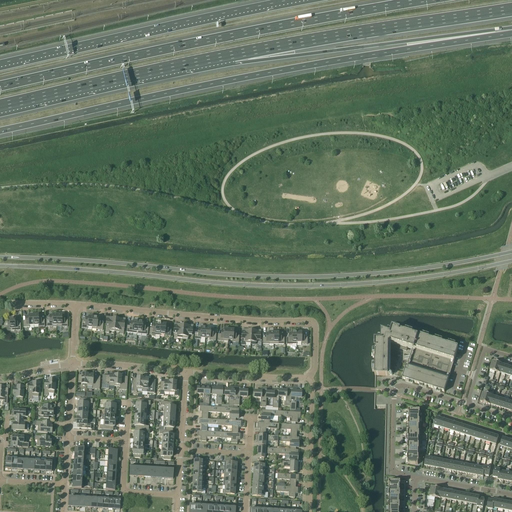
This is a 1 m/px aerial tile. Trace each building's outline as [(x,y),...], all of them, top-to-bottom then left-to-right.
[(46,322),(46,327),(52,327),(56,327),(57,327),(57,314),(53,314),(53,315),(52,315),(52,316),(49,315),(49,320),(46,320),(46,322)] [(60,314),(57,314),(57,327),(67,327),(67,321),(64,321),(64,316),(62,316),(62,315),(60,315),(60,314)] [(29,326),(34,326),(34,327),(33,315),(30,315),(30,316),(28,316),(26,316),(26,321),(23,321),(23,328),(29,328),(29,326)] [(44,327),(44,322),(44,320),(41,320),(41,316),(38,316),(38,315),(37,315),(33,315),(34,327),(34,326),(38,325),(38,327),(44,327)] [(82,322),(81,329),(87,329),(88,327),(92,328),(92,330),(93,317),(89,317),(88,317),(88,318),(86,317),(85,322),(82,322)] [(97,317),(93,317),(92,330),(102,331),(103,324),(100,324),(100,319),(98,319),(98,318),(96,318),(97,317)] [(7,322),(8,326),(10,326),(10,331),(21,331),(20,324),(17,324),(17,319),(14,319),(13,319),(13,318),(10,318),(10,319),(9,319),(9,322),(7,322)] [(105,333),(109,334),(109,331),(114,332),(116,319),(110,319),(106,319),(105,333)] [(119,335),(123,335),(125,321),(121,321),(121,320),(116,319),(114,332),(119,332),(119,335)] [(127,326),(126,333),(137,334),(138,321),(134,321),(134,322),(133,321),(133,322),(131,322),(130,327),(127,326)] [(142,322),(138,321),(137,334),(147,335),(148,328),(145,328),(145,323),(143,323),(143,322),(141,322),(142,322)] [(149,335),(160,336),(161,324),(157,323),(157,324),(156,324),(153,324),(153,329),(150,328),(149,335)] [(164,324),(161,324),(160,336),(160,334),(164,335),(164,337),(170,337),(171,331),(168,330),(168,325),(166,325),(164,325),(164,324)] [(182,338),(183,326),(178,325),(178,326),(174,326),(173,334),(177,334),(177,338),(182,338)] [(188,335),(192,335),(193,327),(189,327),(189,326),(183,326),(182,338),(188,339),(188,335)] [(201,338),(205,339),(205,340),(206,328),(202,327),(202,328),(201,328),(198,328),(198,333),(195,333),(194,340),(200,340),(201,338)] [(206,328),(205,340),(205,339),(209,339),(209,341),(215,341),(216,334),(213,334),(213,329),(210,329),(211,329),(209,329),(209,328),(206,328)] [(393,328),(391,333),(381,330),(390,342),(391,342),(402,345),(401,349),(406,351),(407,347),(414,349),(414,348),(415,347),(418,336),(400,330),(393,328)] [(228,342),(229,329),(225,329),(225,330),(224,330),(221,330),(221,335),(218,335),(217,341),(228,342)] [(229,329),(228,342),(228,340),(232,341),(232,342),(238,343),(239,336),(236,336),(236,331),(233,331),(234,330),(232,330),(229,329)] [(388,376),(389,343),(390,342),(381,330),(381,340),(375,340),(375,348),(375,375),(388,376)] [(245,344),(250,344),(251,331),(246,331),(245,332),(242,331),(241,346),(245,346),(245,344)] [(251,331),(250,344),(251,344),(251,342),(256,342),(256,340),(260,340),(260,333),(257,332),(257,331),(251,331)] [(273,345),(273,332),(270,332),(270,333),(269,333),(266,333),(266,338),(263,338),(263,345),(273,345)] [(273,332),(273,345),(284,345),(284,338),(281,338),(281,333),(278,333),(277,333),(277,332),(273,332)] [(296,345),(296,332),(293,332),(293,333),(292,333),(289,333),(289,338),(286,338),(286,345),(296,345)] [(301,345),(307,345),(307,338),(304,338),(304,333),(301,333),(300,333),(300,332),(296,332),(296,345),(297,345),(297,343),(301,343),(301,345)] [(418,336),(415,347),(414,348),(454,360),(454,359),(458,347),(418,335),(418,336)] [(415,347),(414,348),(414,349),(413,351),(411,351),(406,366),(406,368),(405,367),(403,374),(404,374),(403,375),(402,379),(444,392),(448,379),(449,378),(452,368),(454,360),(454,359),(415,347)] [(495,372),(498,363),(492,361),(489,370),(495,372)] [(87,386),(88,375),(82,375),(82,376),(78,376),(78,383),(81,383),(81,384),(87,385),(87,386)] [(88,375),(87,386),(92,387),(92,390),(99,390),(100,377),(93,377),(93,376),(88,375)] [(109,386),(114,387),(115,376),(109,375),(109,376),(102,376),(101,389),(109,390),(109,386)] [(115,376),(114,387),(119,387),(119,390),(127,391),(127,378),(120,377),(121,376),(115,376)] [(142,390),(143,379),(137,378),(137,379),(133,379),(132,392),(136,392),(137,389),(142,390)] [(148,380),(148,379),(143,379),(142,390),(142,392),(147,393),(154,394),(155,381),(148,380)] [(55,383),(55,380),(49,380),(48,381),(45,381),(44,396),(48,396),(48,394),(54,394),(54,388),(55,388),(56,383),(55,383)] [(169,393),(170,382),(164,382),(164,383),(160,382),(160,395),(164,396),(164,393),(169,393)] [(170,382),(169,393),(174,393),(174,396),(178,397),(179,384),(175,383),(175,382),(170,382)] [(38,397),(39,383),(33,383),(33,384),(29,384),(28,399),(32,400),(32,397),(38,397)] [(197,388),(196,394),(204,395),(203,404),(206,404),(206,406),(208,407),(208,404),(209,404),(209,395),(210,389),(210,386),(204,386),(204,388),(197,388)] [(22,401),(23,387),(17,387),(17,388),(13,388),(13,396),(16,397),(16,401),(22,401)] [(210,389),(209,395),(216,395),(216,405),(218,405),(218,408),(221,408),(221,405),(222,396),(222,389),(222,387),(217,387),(217,389),(210,389)] [(222,389),(222,396),(229,396),(228,406),(228,408),(233,409),(233,406),(235,388),(229,388),(229,390),(222,389)] [(235,388),(233,406),(239,406),(239,397),(247,397),(247,391),(240,391),(240,388),(235,388)] [(290,410),(291,389),(286,389),(286,391),(279,391),(279,397),(285,397),(285,407),(290,407),(290,410)] [(291,389),(290,410),(290,412),(295,413),(295,411),(296,398),(304,399),(304,392),(297,392),(297,389),(291,389)] [(253,391),(253,398),(260,398),(260,408),(262,408),(261,411),(265,411),(265,408),(266,399),(266,392),(267,390),(261,390),(261,392),(253,391)] [(266,392),(266,399),(273,399),(272,408),(272,411),(278,412),(278,409),(279,397),(279,391),(273,390),(273,393),(266,392)] [(485,404),(488,395),(482,393),(480,402),(485,404)] [(78,402),(78,408),(89,409),(89,403),(92,404),(92,400),(91,400),(91,398),(86,398),(86,399),(78,399),(78,402)] [(104,410),(115,410),(115,405),(114,405),(115,401),(108,401),(107,404),(104,404),(104,410)] [(136,410),(147,410),(147,405),(150,405),(150,402),(137,401),(137,404),(136,404),(136,410)] [(164,411),(175,412),(175,407),(174,407),(174,403),(161,402),(161,406),(164,406),(164,411)] [(52,417),(53,410),(52,410),(52,406),(43,406),(43,410),(39,409),(38,416),(44,416),(43,418),(48,419),(48,416),(52,417)] [(221,408),(209,407),(200,407),(199,412),(202,412),(201,419),(207,420),(208,413),(220,413),(221,408)] [(238,419),(238,415),(239,409),(221,408),(220,413),(230,414),(229,421),(235,421),(235,419),(238,419)] [(15,420),(30,421),(23,421),(23,417),(28,418),(28,411),(14,410),(14,417),(15,417),(15,420)] [(279,417),(279,412),(278,412),(272,411),(265,411),(261,411),(261,421),(263,421),(263,423),(269,424),(270,417),(279,417)] [(279,412),(279,417),(291,418),(291,423),(291,425),(295,425),(295,423),(297,423),(298,418),(300,419),(300,413),(295,413),(290,412),(279,412)] [(439,427),(442,419),(436,417),(434,426),(439,427)] [(86,425),(87,419),(77,419),(77,424),(78,425),(77,428),(90,429),(91,425),(86,425)] [(207,420),(201,419),(199,419),(198,425),(201,425),(200,432),(207,432),(207,425),(219,426),(220,420),(207,420)] [(30,425),(30,421),(15,420),(14,424),(13,424),(13,430),(27,431),(27,425),(30,425)] [(146,426),(146,421),(135,420),(135,426),(136,426),(135,429),(148,430),(149,427),(146,426)] [(235,421),(229,421),(220,420),(219,426),(232,427),(231,434),(238,434),(238,427),(240,427),(241,422),(235,421)] [(114,427),(114,421),(103,421),(103,426),(100,426),(100,430),(113,430),(113,427),(114,427)] [(51,433),(52,427),(51,426),(51,423),(36,422),(35,426),(38,426),(37,432),(51,433)] [(159,431),(172,432),(172,429),(173,429),(174,423),(163,422),(163,428),(160,427),(159,431)] [(269,424),(263,423),(258,423),(257,428),(260,429),(259,435),(265,436),(266,429),(278,430),(279,424),(269,424)] [(299,431),(299,425),(281,424),(281,430),(291,431),(290,437),(296,438),(297,431),(299,431)] [(148,431),(148,430),(135,429),(135,433),(134,433),(134,438),(145,439),(145,433),(142,433),(142,430),(148,431)] [(172,435),(172,432),(159,431),(159,435),(162,435),(162,440),(173,441),(173,435),(172,435)] [(219,433),(207,432),(200,432),(198,431),(198,437),(200,437),(200,442),(206,442),(206,438),(219,438),(219,433)] [(238,434),(231,434),(219,433),(219,438),(231,439),(231,444),(237,444),(237,440),(240,440),(240,434),(238,434)] [(278,437),(265,436),(259,435),(257,435),(256,441),(259,441),(258,448),(265,448),(265,441),(278,442),(278,437)] [(491,443),(496,445),(499,437),(493,435),(491,443)] [(50,447),(51,441),(50,441),(50,437),(35,436),(34,441),(37,441),(36,447),(50,447)] [(28,448),(28,444),(26,443),(26,438),(12,437),(12,443),(13,443),(13,447),(28,448)] [(295,450),(296,448),(298,448),(299,438),(296,438),(290,437),(281,437),(280,442),(290,443),(289,450),(295,450)] [(265,448),(258,448),(256,448),(256,453),(258,453),(257,461),(264,461),(264,454),(277,455),(277,449),(265,448)] [(144,455),(144,450),(133,449),(133,455),(134,455),(134,458),(141,459),(141,455),(144,455)] [(289,460),(295,460),(297,461),(298,450),(295,450),(289,450),(277,449),(277,455),(289,455),(289,460)] [(172,457),(172,452),(161,451),(161,457),(164,457),(163,460),(170,461),(171,457),(172,457)] [(299,463),(281,462),(281,467),(290,468),(290,473),(296,473),(297,469),(299,469),(299,463)] [(137,477),(137,466),(130,466),(129,476),(137,477)] [(166,468),(165,479),(173,479),(173,469),(166,468)] [(289,487),(295,488),(296,481),(298,481),(298,476),(277,474),(277,480),(290,481),(289,487)] [(295,488),(289,487),(277,487),(276,492),(289,493),(288,498),(295,498),(295,493),(297,494),(298,488),(295,488)]
